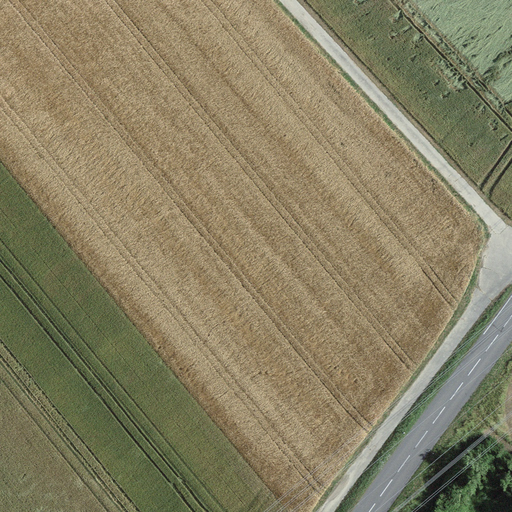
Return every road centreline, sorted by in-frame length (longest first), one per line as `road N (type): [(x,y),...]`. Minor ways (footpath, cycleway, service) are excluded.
road 1 (track): [(285,0),(511,243)]
road 2 (track): [(511,247),(324,511)]
road 3 (tertiary): [(511,313),(366,511)]
